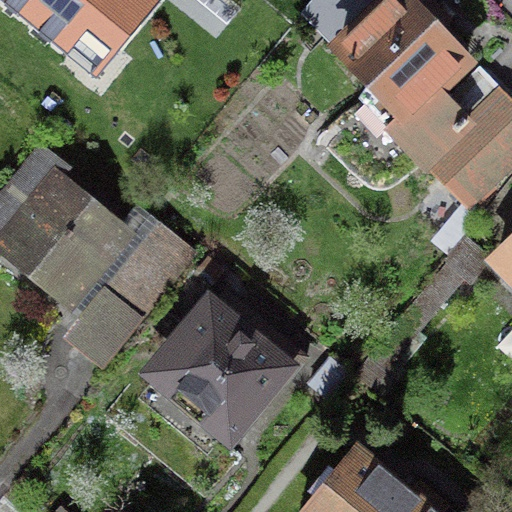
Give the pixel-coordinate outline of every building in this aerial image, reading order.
[(142,0),(0,0),(66,54),(90,24),(109,40),(142,0)] [(466,59),(439,30),(449,20),(429,0),(388,0),(380,8),(373,0),(312,0),(301,13),(403,120),(390,133),(422,166),(432,156),(473,199),(511,160),(511,101),(480,68),(448,99),(437,88),(466,59)] [(42,144),(0,195),(0,237),(74,299),(125,237),(58,182),(70,167),(42,144)] [(116,230),(125,237),(74,299),(95,316),(163,234),(133,209),(116,230)] [(102,358),(188,254),(163,234),(95,316),(77,338),(102,358)] [(511,247),(494,265),(511,282),(511,247)] [(214,287),(211,285),(225,268),(208,254),(170,300),(189,317),(214,287)] [(226,289),(152,379),(222,437),(280,367),(291,376),(308,356),(226,289)] [(430,511),(356,450),(304,511),(430,511)]
